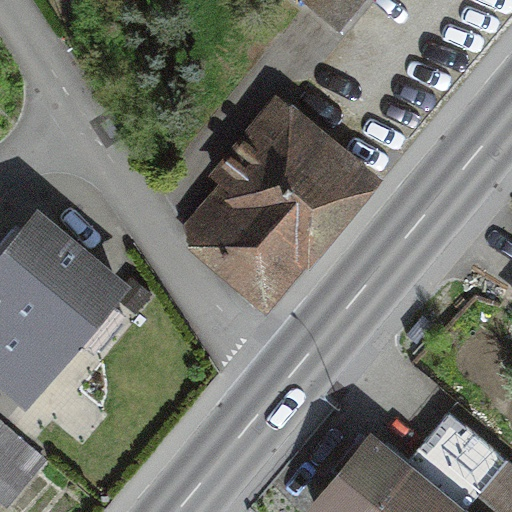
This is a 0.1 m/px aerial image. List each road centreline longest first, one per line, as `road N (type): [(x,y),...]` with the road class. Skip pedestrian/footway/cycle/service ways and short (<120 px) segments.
road 1 (primary): [(282,387),(511,110)]
road 2 (residential): [(76,114),(211,320),(282,387)]
road 3 (primary): [(177,511),(282,387)]
road 4 (residential): [(0,1),(76,114)]
